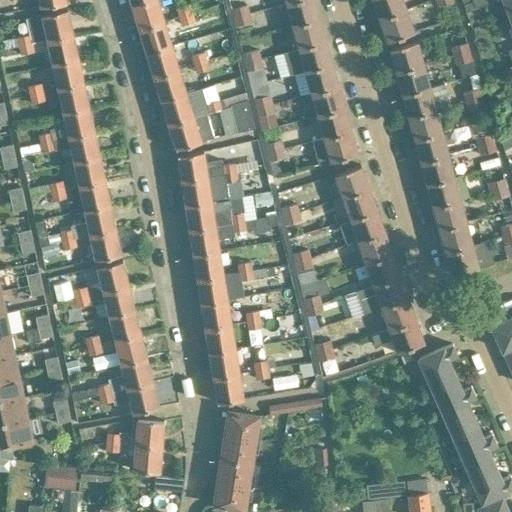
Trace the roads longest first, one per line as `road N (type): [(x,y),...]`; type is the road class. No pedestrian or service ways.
road 1 (residential): [(190,511),(201,475),(197,408),(107,0)]
road 2 (residential): [(472,326),(447,321),(425,294),(395,223),(337,0)]
